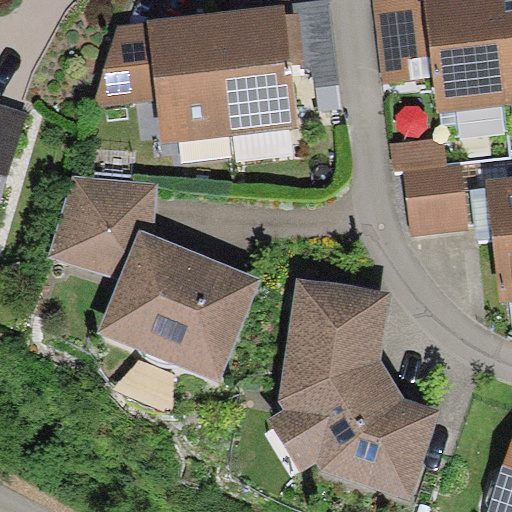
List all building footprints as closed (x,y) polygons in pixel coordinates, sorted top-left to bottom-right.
[(409,1),(362,6),(372,93),(419,88),(411,13),(409,1)] [(492,124),(511,121),(511,1),(478,5),(492,124)] [(424,132),(492,124),(478,5),(411,13),(419,88),(424,132)] [(315,9),(225,19),(227,32),(272,27),(279,83),(300,80),(302,100),(325,97),(315,9)] [(218,154),(286,146),(279,83),(272,27),(227,32),(204,35),(218,154)] [(135,34),(105,39),(80,121),(144,112),(136,42),(135,34)] [(150,161),(218,154),(204,35),(136,42),(144,112),(150,161)] [(0,186),(20,116),(0,110),(0,186)] [(434,176),(431,148),(380,154),(383,182),(392,181),(434,176)] [(399,246),(457,239),(450,175),(434,176),(392,181),(399,246)] [(147,196),(61,188),(37,269),(109,291),(85,355),(207,403),(250,299),(143,254),(147,196)] [(487,321),(511,318),(511,197),(473,202),(487,321)] [(380,312),(285,298),(268,423),(272,429),(254,439),(288,495),(306,485),(308,492),(368,511),(401,511),(430,432),(395,419),(371,382),(380,312)] [(511,511),(511,426),(509,425),(482,511),(511,511)]
